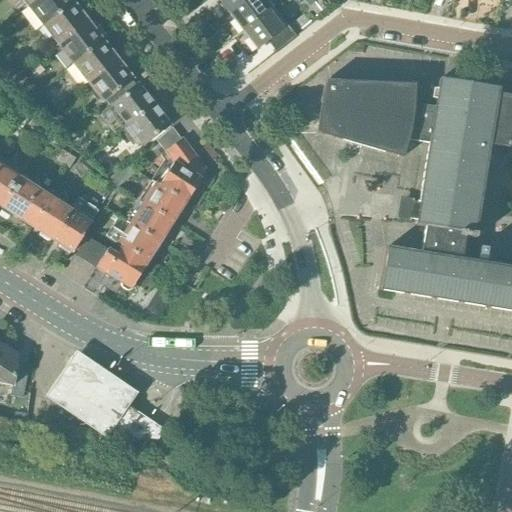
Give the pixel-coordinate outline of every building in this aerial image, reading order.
[(70,0),(37,0),(31,5),(45,23),(41,26),(42,27),(46,24),(73,3),(74,2),(73,1),(72,2),(70,0)] [(218,0),(220,2),(220,5),(224,10),(227,11),(228,12),(243,0),(218,0)] [(243,0),(228,12),(235,20),(234,24),(238,29),(241,29),(243,31),(269,10),(261,0),(243,0)] [(319,0),(312,6),(313,7),(320,17),(333,7),(327,0),(319,0)] [(73,3),(46,24),(60,42),(56,45),(57,46),(61,43),(88,22),(89,22),(88,20),(87,21),(73,3)] [(269,10),(243,31),(249,39),(248,42),(252,48),(256,48),(257,50),(267,41),(276,52),(296,37),(287,25),(283,28),(275,18),(278,15),(272,7),(269,10)] [(101,40),(88,22),(61,43),(75,61),(71,65),(72,65),(76,62),(102,41),(103,40),(101,40)] [(102,41),(76,62),(90,80),(86,84),(90,81),(117,61),(118,60),(117,58),(116,59),(102,41)] [(117,61),(90,81),(105,100),(101,103),(101,104),(133,79),(132,78),(131,78),(117,61)] [(473,235),(476,217),(477,209),(478,209),(478,206),(478,205),(488,145),(504,147),(504,148),(508,149),(509,145),(511,145),(511,101),(496,99),(497,90),(439,80),(433,116),(422,114),(413,113),(414,86),(325,82),(315,134),(402,159),(410,132),(430,136),(419,203),(414,202),(411,219),(417,220),(416,226),(424,228),(420,255),(385,249),(378,291),(511,312),(511,269),(460,261),(461,261),(464,238),(474,240),(475,235),(473,235)] [(138,87),(111,108),(121,122),(152,97),(148,92),(144,94),(138,87)] [(57,92),(48,99),(55,108),(64,101),(57,92)] [(131,134),(162,109),(152,97),(121,122),(131,134)] [(15,108),(8,118),(16,123),(22,113),(15,108)] [(141,147),(169,125),(163,118),(165,114),(162,109),(131,134),(141,147)] [(22,126),(28,117),(22,113),(16,123),(17,124),(10,134),(16,138),(23,127),(22,126)] [(53,122),(45,137),(54,141),(61,127),(53,122)] [(154,184),(186,204),(192,194),(190,193),(204,170),(180,140),(164,153),(173,164),(159,186),(155,183),(154,184)] [(67,158),(68,155),(61,151),(55,161),(62,165),(67,158)] [(68,155),(67,158),(62,165),(69,170),(75,159),(68,155)] [(0,206),(20,175),(0,162),(0,206)] [(117,189),(134,175),(126,165),(105,182),(117,189)] [(51,195),(20,175),(0,206),(0,208),(1,209),(0,210),(0,211),(8,217),(10,215),(31,228),(51,195)] [(171,223),(171,222),(177,213),(179,214),(186,204),(154,184),(142,204),(171,223)] [(71,208),(51,195),(31,228),(39,233),(38,236),(47,241),(48,239),(51,240),(71,208)] [(77,199),(71,208),(51,240),(60,246),(58,248),(67,254),(69,252),(71,253),(92,221),(97,212),(77,199)] [(142,204),(129,224),(161,244),(167,234),(165,232),(171,223),(142,204)] [(120,247),(146,263),(152,252),(155,254),(161,244),(129,224),(122,235),(111,228),(105,237),(116,244),(120,247)] [(85,262),(97,244),(86,237),(74,256),(85,262)] [(97,244),(85,262),(120,284),(120,288),(126,292),(132,289),(135,284),(134,281),(146,263),(120,247),(115,255),(97,244)] [(27,373),(15,371),(18,355),(0,344),(0,384),(12,387),(10,396),(22,398),(27,373)] [(135,392),(133,391),(79,355),(70,369),(49,400),(106,437),(135,392)] [(110,432),(118,437),(157,440),(163,431),(137,413),(137,412),(135,411),(134,412),(126,406),(110,430),(109,430),(107,432),(109,433),(110,432)]
